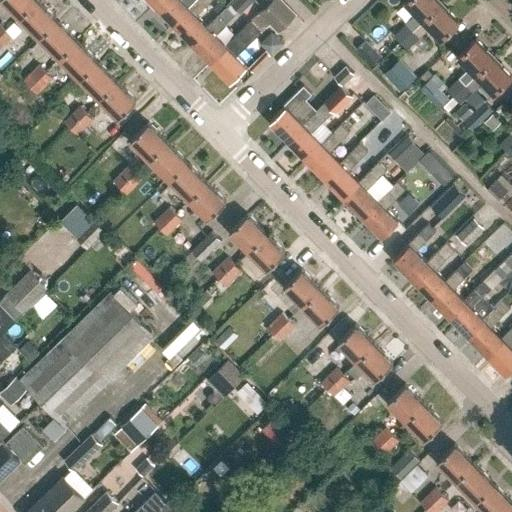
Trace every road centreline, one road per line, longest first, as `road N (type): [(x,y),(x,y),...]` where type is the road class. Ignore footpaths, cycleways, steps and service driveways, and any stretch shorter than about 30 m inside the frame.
road 1 (residential): [(511,439),(221,130)]
road 2 (unknown): [(304,0),(511,205)]
road 3 (residential): [(221,130),(351,0)]
road 4 (residential): [(221,130),(92,0)]
